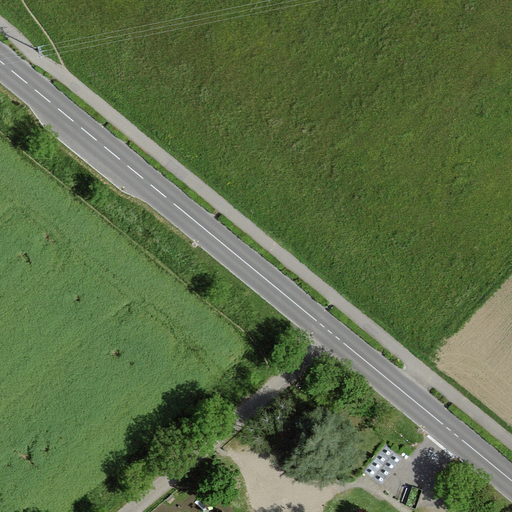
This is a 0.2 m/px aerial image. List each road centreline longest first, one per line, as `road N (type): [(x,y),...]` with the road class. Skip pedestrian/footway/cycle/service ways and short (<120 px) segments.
road 1 (tertiary): [(0,59),(335,335)]
road 2 (unclassified): [(335,335),(131,511)]
road 3 (tertiary): [(335,335),(511,479)]
